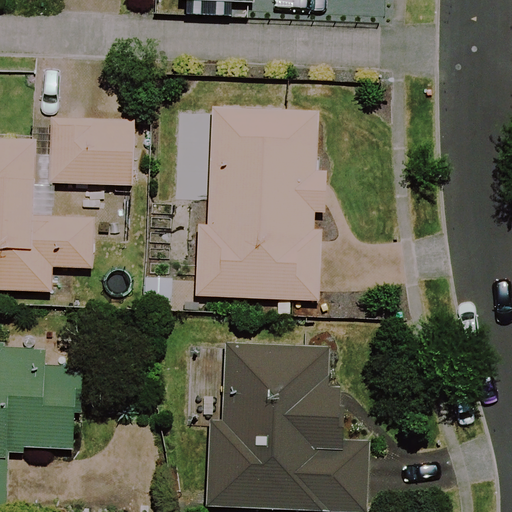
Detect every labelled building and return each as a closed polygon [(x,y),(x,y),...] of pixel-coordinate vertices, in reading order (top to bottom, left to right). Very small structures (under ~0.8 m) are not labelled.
[(323,115),(217,110),(212,224),(203,224),(200,296),(322,301),(325,244),(315,244),(317,211),(333,211),(334,174),(320,173),(323,115)] [(143,124),(54,120),(52,183),(141,186),(143,124)] [(39,144),(0,143),(0,290),(50,292),(51,267),(98,268),(99,220),(37,218),(39,144)] [(45,322),(0,320),(0,508),(5,508),(7,447),(76,450),(79,371),(44,369),(45,322)] [(367,511),(371,439),(350,438),(352,381),(324,380),(325,349),(229,344),(225,422),(214,421),(210,507),(312,511),(367,511)]
